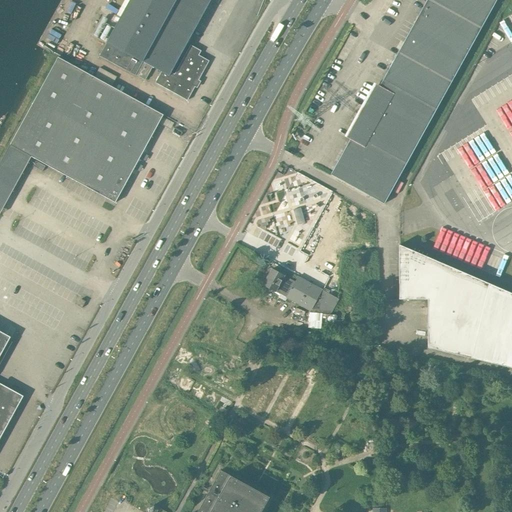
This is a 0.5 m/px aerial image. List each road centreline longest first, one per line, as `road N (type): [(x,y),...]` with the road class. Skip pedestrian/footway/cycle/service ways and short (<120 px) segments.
road 1 (primary): [(40,511),(324,0)]
road 2 (primary): [(299,0),(16,511)]
road 3 (unclassified): [(278,0),(0,501)]
